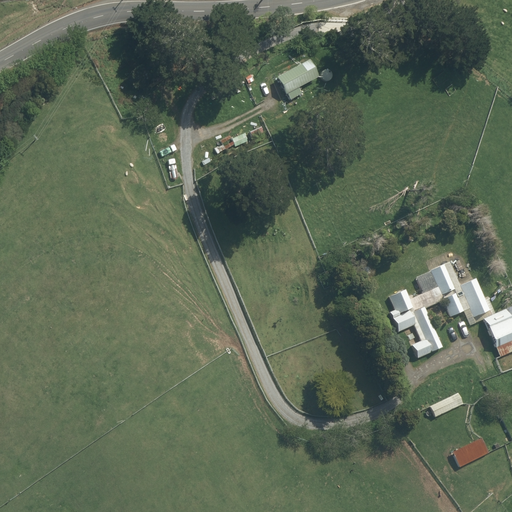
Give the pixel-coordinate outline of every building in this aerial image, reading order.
[(319,78),(310,62),(277,79),(286,96),(287,95),(290,101),(302,95),(299,89),(319,78)] [(248,142),(244,134),(232,140),(235,147),(248,142)] [(469,326),(483,320),(500,358),(511,352),(511,306),(495,314),(488,298),(484,299),(476,279),(463,285),(463,283),(460,285),(460,286),(459,286),(449,263),(415,279),(422,295),(410,300),(405,291),(389,297),(395,311),(390,313),(398,333),(413,326),(421,342),(411,346),(417,359),(442,348),(425,309),(443,301),(450,318),(463,313),(469,326)] [(435,418),(463,405),(457,394),(430,408),(435,418)] [(489,454),(482,439),(452,453),(460,468),(489,454)]
